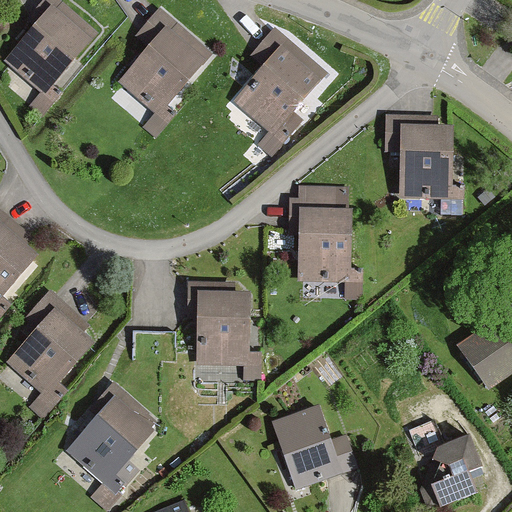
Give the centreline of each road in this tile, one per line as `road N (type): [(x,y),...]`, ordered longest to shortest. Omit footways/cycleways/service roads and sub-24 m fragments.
road 1 (residential): [(424,48),(404,75),(217,233),(181,248),(119,245),(59,216),(0,125)]
road 2 (residential): [(291,0),(424,48)]
